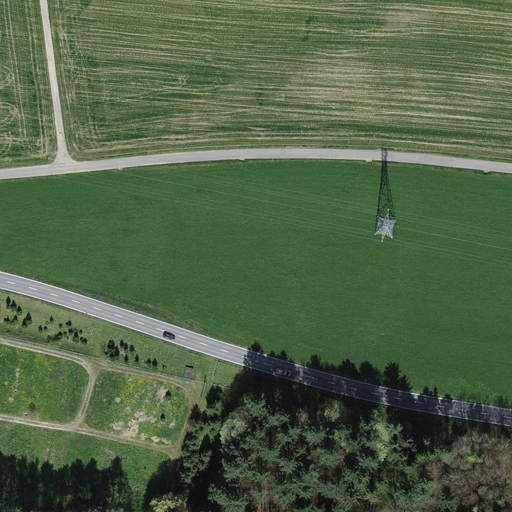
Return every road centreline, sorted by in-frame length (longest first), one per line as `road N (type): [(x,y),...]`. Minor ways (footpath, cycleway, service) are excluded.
road 1 (primary): [(0,280),(352,388),(511,418)]
road 2 (unclassified): [(0,175),(286,153),(511,168)]
road 3 (track): [(0,340),(177,382),(192,402),(179,452)]
road 4 (track): [(0,417),(179,452),(153,511)]
road 5 (track): [(65,168),(43,0)]
